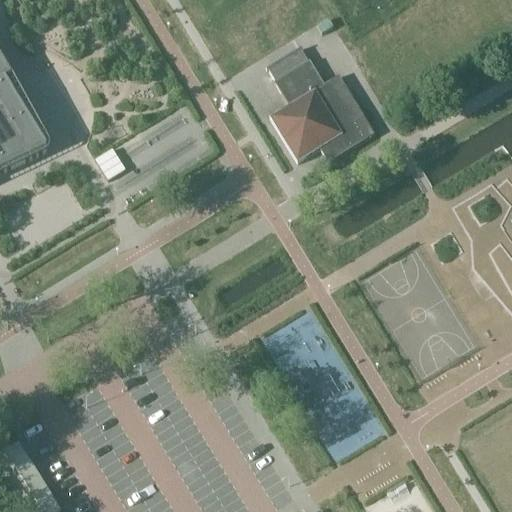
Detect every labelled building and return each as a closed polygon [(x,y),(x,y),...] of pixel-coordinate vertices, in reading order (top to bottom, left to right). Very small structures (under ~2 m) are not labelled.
[(249,28),(260,50),(303,30),(293,8),(249,28)] [(387,33),(375,39),(386,62),(398,57),(387,33)] [(374,41),(352,53),(365,76),(386,65),(374,41)] [(274,85),(289,109),(270,120),(297,166),(320,152),(328,165),(374,137),(339,78),(324,87),(310,63),(308,64),(301,52),(268,72),(275,84),(274,85)] [(6,70),(0,60),(0,175),(44,155),(45,154),(46,153),(46,152),(46,151),(46,150),(46,149),(46,148),(6,84),(12,80),(6,70)] [(105,179),(124,170),(115,149),(96,158),(105,179)] [(0,457),(0,477),(21,511),(58,511),(18,447),(0,457)]
